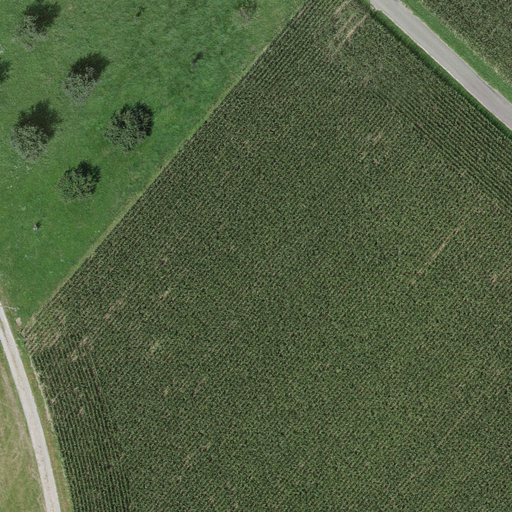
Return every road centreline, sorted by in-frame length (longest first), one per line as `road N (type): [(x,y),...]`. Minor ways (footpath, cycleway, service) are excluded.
road 1 (track): [(53,511),(0,312)]
road 2 (residential): [(511,114),(382,0)]
